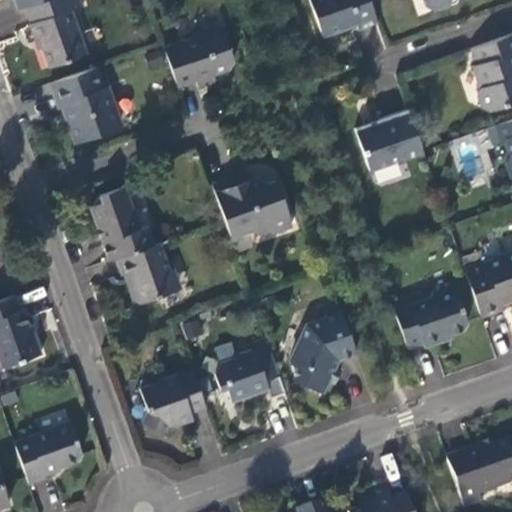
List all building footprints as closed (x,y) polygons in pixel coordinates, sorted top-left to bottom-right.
[(14,0),(19,10),(25,7),(46,0),(14,0)] [(82,7),(79,0),(46,0),(25,7),(31,24),(29,25),(35,41),(38,40),(48,68),(88,54),(73,10),(82,7)] [(356,30),(377,22),(369,0),(309,0),(321,35),(354,24),(356,30)] [(423,0),(426,6),(435,10),(446,6),(448,0),(423,0)] [(165,49),(179,90),(195,84),(197,90),(216,83),(214,76),(230,70),(235,62),(222,28),(165,49)] [(511,34),(472,49),(477,64),(473,66),(481,87),(478,94),(483,107),(490,111),(511,103),(511,34)] [(98,67),(51,83),(60,108),(66,107),(71,121),(68,122),(75,142),(100,134),(105,126),(122,121),(113,95),(108,97),(98,67)] [(369,173),(423,155),(421,150),(406,106),(377,116),(378,122),(354,130),(369,173)] [(511,118),(498,123),(504,138),(506,140),(511,151),(505,162),(510,176),(511,177),(511,118)] [(498,123),(494,125),(499,141),(504,138),(498,123)] [(248,174),(212,186),(224,221),(230,236),(249,230),(259,236),(270,232),(272,237),(294,229),(278,183),(271,185),(259,178),(251,181),(248,174)] [(91,208),(111,261),(120,258),(155,245),(148,226),(141,229),(126,188),(100,196),(103,204),(91,208)] [(177,291),(160,244),(155,245),(120,258),(126,275),(130,274),(134,283),(131,289),(136,302),(141,303),(177,291)] [(511,251),(463,268),(482,319),(504,311),(500,302),(511,297),(511,251)] [(404,341),(408,351),(424,345),(426,350),(444,343),(442,339),(466,330),(467,323),(454,285),(434,292),(429,298),(409,305),(407,298),(391,303),(404,341)] [(20,312),(15,296),(0,300),(0,362),(2,369),(42,355),(35,336),(33,336),(23,310),(20,312)] [(357,355),(343,313),(309,325),(292,360),(307,368),(300,381),(324,394),(331,383),(335,385),(342,372),(337,368),(340,360),(357,355)] [(279,371),(267,339),(235,351),(238,358),(217,365),(215,373),(220,391),(229,388),(233,401),(269,389),(267,383),(265,376),(279,371)] [(193,414),(207,409),(194,371),(142,391),(149,412),(145,422),(165,432),(169,423),(173,421),(175,426),(195,419),(193,414)] [(267,383),(281,379),(279,371),(265,376),(267,383)] [(16,443),(30,485),(45,480),(44,476),(58,471),(58,468),(79,461),(82,454),(72,422),(16,443)] [(511,445),(510,439),(447,462),(464,510),(483,503),(480,495),(511,483),(511,445)] [(0,507),(9,504),(0,477),(0,507)] [(411,511),(405,494),(390,500),(385,487),(358,496),(362,509),(354,511),(411,511)] [(327,511),(324,501),(294,511),(327,511)]
